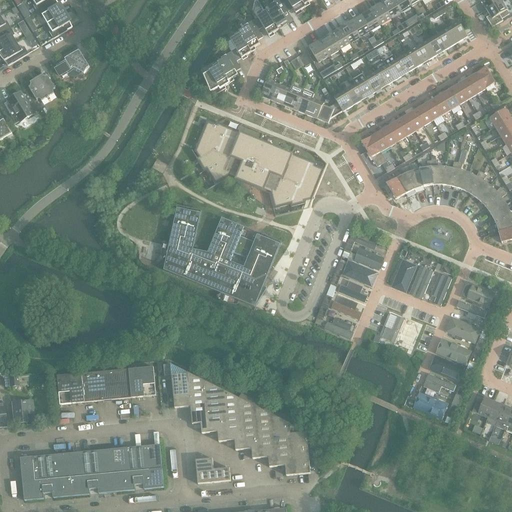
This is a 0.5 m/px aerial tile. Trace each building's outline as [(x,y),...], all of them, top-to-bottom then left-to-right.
[(34,6),(38,13),(57,2),(55,0),(32,0),(36,5),(34,6)] [(266,11),(268,13),(278,29),(288,23),(283,16),(288,13),(280,0),(279,0),(275,3),(276,5),(266,11)] [(280,0),(288,13),(293,10),(296,15),(306,8),(305,6),(300,0),(280,0)] [(389,0),(382,5),(391,20),(402,14),(393,0),(389,0)] [(407,0),(393,0),(402,14),(412,7),(407,0)] [(484,5),(487,11),(502,2),(500,0),(485,0),(480,3),(482,6),(484,5)] [(57,2),(38,13),(42,20),(44,19),(48,25),(65,15),(57,2)] [(502,2),(487,11),(490,17),(487,19),(493,29),(503,22),(502,20),(510,15),(502,2)] [(391,20),(382,5),(372,11),(381,26),(391,20)] [(372,11),(361,17),(371,32),(381,26),(372,11)] [(268,13),(253,22),(259,31),(264,28),(269,37),(279,31),(278,29),(268,13)] [(65,15),(48,25),(52,32),(50,33),(54,40),(73,29),(70,24),(65,15)] [(0,17),(0,35),(11,29),(7,22),(5,23),(1,17),(0,17)] [(351,23),(360,38),(371,32),(361,17),(351,23)] [(259,31),(253,22),(248,25),(249,27),(239,33),(241,35),(251,51),(260,45),(258,42),(263,38),(259,31)] [(341,30),(350,45),(360,38),(351,23),(341,30)] [(448,29),(457,45),(468,38),(459,23),(448,29)] [(11,29),(0,35),(0,53),(0,54),(17,43),(13,37),(15,36),(11,29)] [(438,36),(447,51),(457,45),(448,29),(438,36)] [(330,36),(340,51),(350,45),(341,30),(330,36)] [(241,35),(231,41),(236,50),(231,53),(237,62),(252,53),(251,51),(241,35)] [(330,36),(320,42),(329,57),(340,51),(330,36)] [(438,36),(427,42),(436,57),(447,51),(438,36)] [(329,57),(320,42),(310,48),(319,64),(329,57)] [(417,48),(426,63),(436,57),(427,42),(417,48)] [(17,43),(0,54),(6,62),(9,67),(29,55),(25,48),(21,50),(17,43)] [(407,54),(416,69),(426,63),(417,48),(407,54)] [(62,77),(63,79),(68,76),(70,77),(72,78),(75,78),(77,78),(79,77),(81,76),(82,74),(84,75),(87,70),(90,68),(79,51),(65,60),(66,62),(57,68),(58,69),(55,71),(60,79),(62,77)] [(218,64),(219,67),(229,83),(229,82),(239,77),(236,73),(241,70),(237,62),(231,53),(226,56),(227,59),(218,64)] [(416,69),(407,54),(396,60),(406,76),(416,69)] [(300,58),(306,68),(311,65),(305,55),(300,58)] [(386,66),(395,82),(406,76),(396,60),(394,56),(384,62),(386,66)] [(292,63),(297,72),(302,68),(297,60),(292,63)] [(338,71),(336,68),(335,66),(321,74),(324,79),(338,71)] [(386,66),(376,73),(385,88),(395,82),(386,66)] [(219,67),(204,76),(211,94),(226,100),(228,95),(225,94),(227,90),(225,88),(231,85),(229,82),(229,83),(219,67)] [(477,75),(486,91),(495,85),(486,70),(487,70),(487,69),(477,75)] [(366,79),(375,94),(385,88),(376,73),(366,79)] [(477,75),(468,80),(477,96),(486,91),(477,75)] [(40,99),(42,102),(54,95),(53,92),(56,90),(48,77),(45,79),(43,76),(30,83),(32,87),(29,88),(37,101),(40,99)] [(355,85),(364,100),(375,94),(366,79),(355,85)] [(459,86),(468,101),(477,96),(468,80),(459,86)] [(261,98),(273,102),(279,86),(268,81),(261,98)] [(355,85),(345,91),(354,107),(364,100),(355,85)] [(279,86),(273,102),(284,107),(291,90),(279,86)] [(284,107),(295,111),(303,91),(292,86),(291,90),(284,107)] [(459,86),(450,91),(460,106),(468,101),(459,86)] [(306,116),(313,99),(315,95),(303,91),(295,111),(306,116)] [(334,98),(338,103),(344,112),(343,113),(354,107),(345,91),(334,98)] [(442,96),(451,112),(460,106),(450,91),(442,96)] [(10,114),(15,126),(19,123),(20,124),(36,114),(28,101),(26,102),(21,94),(7,102),(8,103),(4,105),(10,114)] [(433,101),(442,117),(451,112),(442,96),(433,101)] [(313,99),(306,116),(317,120),(323,106),(324,106),(324,104),(313,99)] [(424,106),(434,122),(442,117),(433,101),(424,106)] [(329,109),(324,106),(323,106),(317,120),(325,124),(343,113),(344,112),(338,103),(329,109)] [(416,112),(425,127),(434,122),(424,106),(416,112)] [(490,119),(495,128),(511,119),(505,109),(505,110),(490,119)] [(425,127),(416,112),(407,117),(416,133),(425,127)] [(416,133),(407,117),(398,122),(407,138),(416,133)] [(495,128),(501,137),(511,130),(511,120),(511,119),(495,128)] [(0,145),(2,144),(1,142),(13,135),(4,121),(0,123),(0,145)] [(407,138),(398,122),(389,128),(399,143),(407,138)] [(193,152),(197,160),(204,171),(205,172),(207,171),(209,174),(216,185),(230,177),(243,182),(247,184),(254,186),(269,192),(271,193),(275,210),(288,206),(291,205),(292,208),(293,207),(307,204),(314,185),(318,187),(322,175),(324,172),(324,171),(315,167),(316,164),(279,149),(278,151),(272,148),(260,144),(254,141),(255,139),(218,124),(217,124),(217,126),(208,123),(204,133),(197,149),(196,152),(195,152),(195,153),(194,154),(193,152)] [(380,133),(390,148),(399,143),(389,128),(380,133)] [(511,130),(501,137),(506,146),(511,142),(511,130)] [(372,138),(381,153),(390,148),(380,133),(372,138)] [(381,153),(372,138),(362,144),(362,145),(363,144),(378,168),(387,163),(381,153)] [(156,162),(152,170),(163,175),(168,166),(157,161),(156,162)] [(420,170),(424,188),(434,186),(432,162),(427,163),(428,169),(420,170)] [(434,186),(443,186),(445,168),(436,168),(436,162),(432,162),(434,186)] [(453,169),(445,168),(443,186),(453,188),(459,164),(454,163),(453,169)] [(453,188),(462,191),(469,174),(461,171),(463,165),(459,164),(453,188)] [(424,188),(420,170),(412,173),(410,167),(405,168),(415,191),(424,188)] [(404,176),(397,179),(406,195),(415,191),(405,168),(401,170),(404,176)] [(462,191),(471,195),(484,174),(480,172),(477,178),(469,174),(462,191)] [(471,195),(479,201),(491,187),(484,182),(487,177),(484,174),(471,195)] [(406,195),(397,179),(391,183),(388,177),(384,180),(397,200),(396,201),(406,195)] [(479,201),(486,208),(504,191),(501,188),(497,193),(491,187),(479,201)] [(486,208),(492,215),(507,206),(502,199),(507,195),(504,191),(486,208)] [(492,215),(496,224),(511,217),(511,212),(511,213),(507,206),(492,215)] [(208,254),(193,251),(201,215),(178,210),(166,264),(164,271),(255,308),(256,306),(256,307),(267,289),(259,284),(262,279),(267,280),(281,246),(267,240),(268,238),(268,237),(259,234),(255,243),(241,237),(245,228),(236,225),(222,220),(208,254)] [(511,217),(496,224),(499,233),(511,229),(511,217)] [(357,226),(364,229),(366,224),(359,221),(357,226)] [(511,229),(499,233),(502,244),(503,244),(503,243),(511,240),(511,229)] [(358,239),(356,243),(367,248),(369,243),(370,241),(358,237),(358,239)] [(349,241),(344,253),(345,253),(350,255),(351,254),(355,243),(349,241)] [(409,253),(410,253),(408,259),(419,263),(421,258),(409,253)] [(419,263),(430,268),(433,263),(433,262),(421,258),(419,263)] [(349,261),(343,276),(373,288),(379,273),(349,261)] [(340,262),(336,274),(341,277),(346,265),(341,263),(340,262)] [(453,277),(455,271),(443,266),(443,267),(441,272),(453,277)] [(440,273),(430,302),(443,306),(453,277),(440,273)] [(336,274),(331,286),(337,288),(341,277),(336,274)] [(362,293),(364,287),(350,282),(348,286),(342,283),(339,292),(367,304),(370,296),(362,293)] [(458,309),(487,318),(496,292),(467,283),(458,309)] [(327,296),(322,308),(328,310),(332,299),(327,296)] [(332,308),(359,320),(365,307),(344,297),(341,304),(335,301),(332,308)] [(499,308),(498,308),(493,306),(488,317),(494,320),(499,308)] [(322,308),(317,319),(323,321),(328,310),(322,308)] [(388,311),(373,346),(381,345),(387,346),(393,347),(394,347),(406,319),(388,311)] [(447,332),(476,344),(482,329),(453,317),(447,332)] [(488,317),(484,329),(489,331),(489,332),(494,320),(488,317)] [(336,318),(333,324),(328,322),(325,329),(352,340),(358,327),(336,318)] [(406,319),(394,347),(399,349),(404,352),(408,356),(411,359),(425,326),(406,319)] [(481,353),(485,341),(480,339),(475,351),(481,353)] [(449,342),(444,357),(467,366),(473,351),(449,342)] [(476,364),(475,365),(476,365),(481,353),(475,351),(470,362),(476,364)] [(457,392),(465,367),(435,357),(425,388),(440,393),(442,388),(457,392)] [(236,452),(244,451),(252,450),(253,460),(269,459),(270,468),(285,467),(286,477),(311,475),(307,434),(171,365),(175,409),(191,408),(193,426),(201,425),(202,435),(218,433),(219,443),(235,442),(236,452)] [(72,405),(132,399),(156,397),(154,368),(57,377),(60,406),(72,405)] [(472,375),(471,374),(471,375),(466,373),(461,384),(467,386),(472,375)] [(9,378),(4,378),(5,388),(18,387),(17,377),(9,378)] [(461,384),(457,395),(462,398),(467,386),(461,384)] [(421,393),(414,409),(443,421),(447,411),(437,407),(440,401),(421,393)] [(472,413),(488,419),(494,403),(485,399),(482,406),(476,404),(472,413)] [(11,403),(13,424),(26,423),(26,415),(34,414),(32,402),(25,403),(25,402),(11,403)] [(494,403),(488,419),(497,423),(504,407),(494,403)] [(458,408),(452,406),(447,418),(453,420),(458,408)] [(496,426),(506,430),(511,413),(511,410),(504,407),(497,423),(496,426)] [(21,459),(25,502),(45,500),(44,495),(53,494),(54,499),(90,496),(89,491),(99,490),(99,495),(135,492),(135,487),(144,486),(144,491),(164,489),(160,446),(53,456),(21,459)] [(196,461),(198,485),(231,482),(230,469),(214,471),(213,460),(196,461)]
